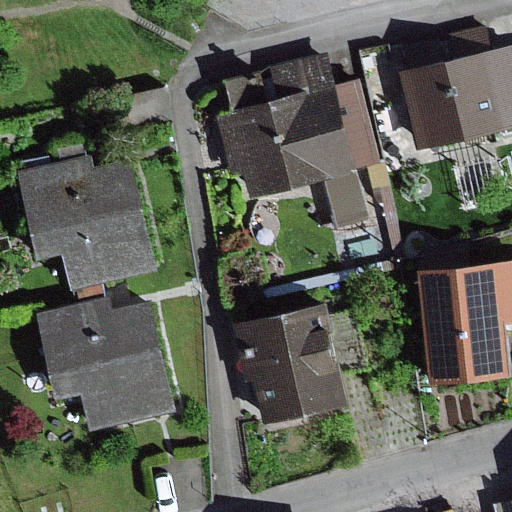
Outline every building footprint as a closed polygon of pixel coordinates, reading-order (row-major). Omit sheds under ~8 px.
[(487,26),(449,36),(454,61),(492,52),(487,26)] [(439,38),(403,46),(409,71),(445,63),(439,38)] [(409,71),(398,74),(416,152),(511,130),(511,47),(492,52),(454,61),(445,63),(409,71)] [(273,106),(216,120),(230,178),(244,175),(250,200),(324,182),(336,230),(372,221),(359,171),(382,166),(361,81),(334,87),(326,55),(264,71),(273,106)] [(268,101),(260,71),(226,79),(233,109),(268,101)] [(158,272),(132,161),(93,170),(90,157),(17,174),(37,261),(63,255),(72,292),(158,272)] [(420,274),(418,274),(427,388),(510,382),(505,323),(511,322),(511,266),(472,269),(470,241),(419,257),(420,274)] [(177,414),(151,301),(112,310),(109,297),(36,314),(56,401),(82,396),(90,434),(177,414)] [(327,303),(233,324),(247,385),(253,383),(263,427),(350,407),(327,303)]
